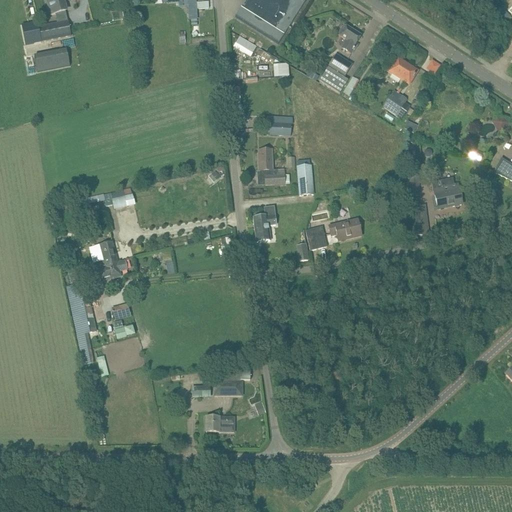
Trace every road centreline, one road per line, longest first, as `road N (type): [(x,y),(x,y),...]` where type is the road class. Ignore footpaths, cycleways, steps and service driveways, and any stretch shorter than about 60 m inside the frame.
road 1 (unclassified): [(249,278),(219,0)]
road 2 (unclassified): [(278,458),(0,457)]
road 3 (unclassified): [(249,278),(511,223)]
road 4 (unclassified): [(348,460),(382,452),(511,333)]
road 5 (unclassified): [(278,458),(249,278)]
road 6 (tertiary): [(511,90),(372,0)]
road 7 (track): [(511,459),(391,459),(382,452)]
